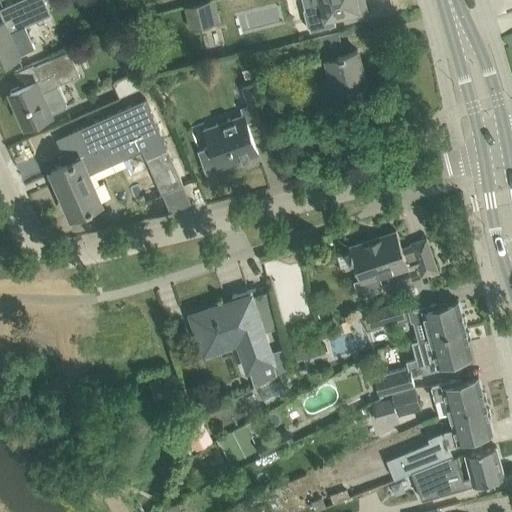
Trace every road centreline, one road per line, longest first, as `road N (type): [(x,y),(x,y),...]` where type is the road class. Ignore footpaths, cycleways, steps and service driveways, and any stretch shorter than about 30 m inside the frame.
road 1 (residential): [(483,155),(71,257),(27,239),(0,180)]
road 2 (tertiary): [(459,30),(458,64),(483,155)]
road 3 (tertiary): [(506,143),(483,57),(459,30)]
road 4 (tertiary): [(483,155),(496,243),(511,270)]
